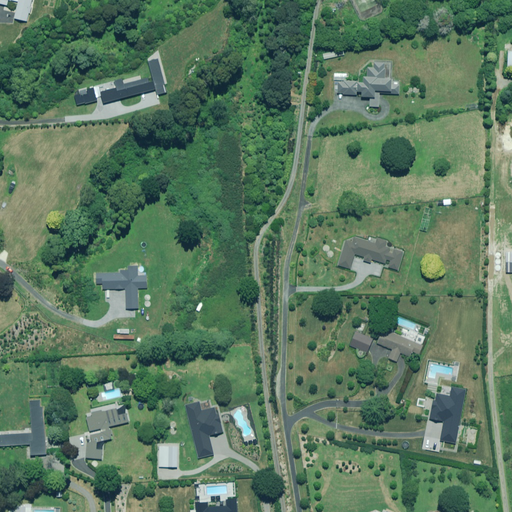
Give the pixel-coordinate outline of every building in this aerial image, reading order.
[(0,0),(0,3),(8,6),(9,0),(10,0),(13,1),(19,2),(15,19),(28,22),(30,13),(32,14),(34,0),(0,0)] [(344,81),(335,81),(335,89),(338,89),(338,94),(343,94),(343,95),(356,96),(357,90),(358,90),(358,92),(362,92),(362,98),(370,98),(370,108),(380,108),(381,97),(376,97),(376,92),(391,92),(391,94),(400,95),(401,85),(392,85),(392,79),(386,79),(387,64),(375,63),(375,69),(366,69),(365,78),(365,83),(359,83),(358,86),(357,86),(357,82),(344,81)] [(49,202),(38,199),(37,207),(0,198),(0,218),(43,228),(49,202)] [(387,241),(378,238),(376,244),(355,238),(353,243),(347,241),(339,266),(351,270),(355,255),(365,258),(364,261),(371,264),(372,260),(386,264),(387,260),(391,261),(389,268),(398,271),(404,252),(386,247),(387,241)] [(76,302),(68,300),(66,308),(74,310),(76,302)] [(410,340),(384,330),(378,344),(393,350),(389,359),(398,362),(402,351),(405,352),(410,340)] [(372,342),(363,338),(359,347),(369,351),(372,342)] [(204,375),(185,373),(184,383),(203,384),(204,375)] [(92,442),(87,442),(86,459),(102,460),(103,450),(97,450),(98,444),(113,441),(110,428),(130,423),(128,413),(125,414),(124,407),(91,413),(92,416),(87,417),(92,442)] [(186,458),(187,439),(178,438),(178,448),(160,447),(159,467),(178,468),(178,471),(191,471),(191,458),(186,458)]
